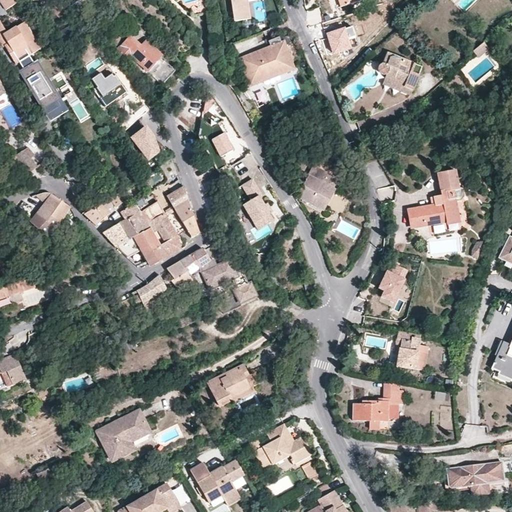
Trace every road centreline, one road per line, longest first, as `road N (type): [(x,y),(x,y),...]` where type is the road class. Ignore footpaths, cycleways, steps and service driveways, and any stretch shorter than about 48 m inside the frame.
road 1 (residential): [(333,304),(321,266),(265,166),(216,84),(200,77),(185,84),(168,114),(208,234),(145,277)]
road 2 (residential): [(333,304),(357,274),(376,209),(289,0)]
road 3 (residential): [(145,277),(56,188),(0,202)]
road 4 (residential): [(335,441),(433,449),(511,437)]
road 5 (residential): [(0,336),(145,277)]
road 6 (residential): [(335,441),(317,382),(333,304)]
